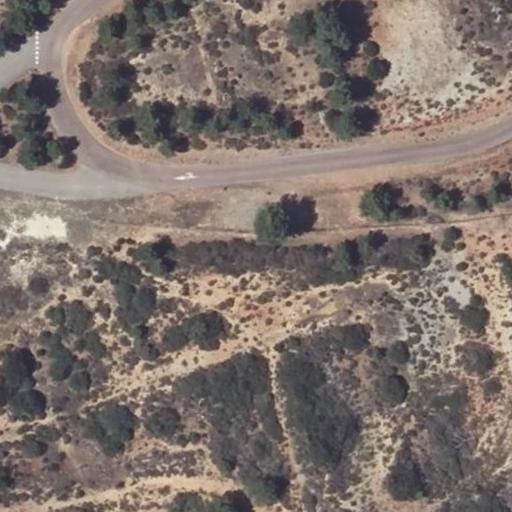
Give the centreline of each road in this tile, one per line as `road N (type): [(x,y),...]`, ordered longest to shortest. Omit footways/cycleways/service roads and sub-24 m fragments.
road 1 (unclassified): [(511,127),(430,152),(182,178)]
road 2 (unclassified): [(182,178),(125,171),(82,142),(53,86),(50,53),(60,26)]
road 3 (unclassified): [(182,178),(73,184),(0,176)]
